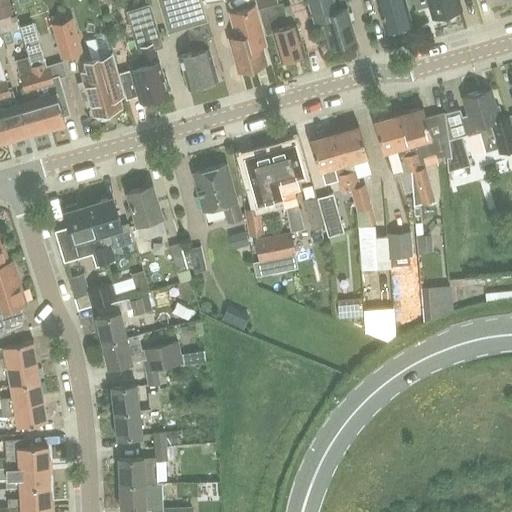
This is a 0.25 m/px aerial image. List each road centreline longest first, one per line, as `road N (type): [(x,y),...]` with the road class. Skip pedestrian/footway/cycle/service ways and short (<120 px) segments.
road 1 (residential): [(15,177),(364,74),(412,71),(511,42)]
road 2 (residential): [(87,511),(76,367),(15,177)]
road 3 (secondary): [(303,511),(330,448),(364,402),(424,359),(511,335)]
